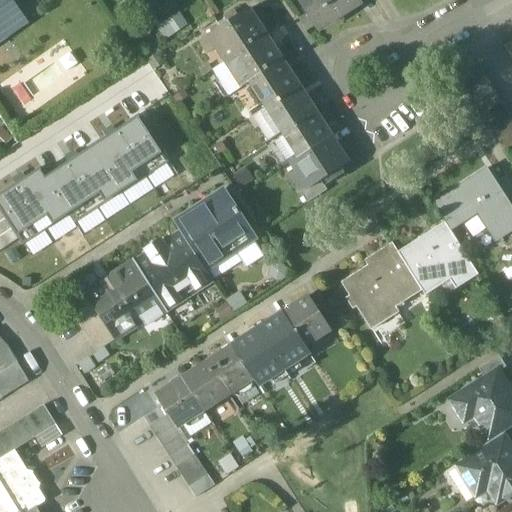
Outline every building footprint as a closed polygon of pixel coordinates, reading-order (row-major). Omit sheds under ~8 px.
[(0,0),(0,11),(14,2),(12,0),(0,0)] [(356,0),(298,0),(319,31),(359,5),(356,0)] [(249,10),(209,37),(226,63),(266,37),(249,10)] [(165,39),(187,25),(179,12),(157,26),(165,39)] [(266,37),(226,63),(242,89),(249,84),(283,62),(266,37)] [(283,62),(249,84),(265,109),(299,87),(283,62)] [(478,66),(457,78),(463,88),(483,75),(478,66)] [(483,75),(463,88),(469,97),(489,84),(483,75)] [(489,84),(469,97),(475,106),(495,93),(489,84)] [(299,87),(265,109),(282,134),(315,112),(299,87)] [(495,93),(475,106),(481,116),(501,103),(495,93)] [(501,103),(481,116),(486,125),(507,112),(501,103)] [(315,112),(282,134),(298,159),(332,138),(315,112)] [(511,120),(507,112),(486,125),(492,134),(511,121),(511,120)] [(139,118),(92,148),(122,194),(169,164),(139,118)] [(511,121),(492,134),(498,143),(511,134),(511,121)] [(511,134),(498,143),(504,153),(511,148),(511,134)] [(332,138),(298,159),(291,164),(308,190),(309,191),(322,182),(349,165),(332,138)] [(92,148),(45,178),(69,216),(75,224),(122,194),(92,148)] [(45,178),(40,170),(0,195),(0,212),(6,221),(12,231),(19,241),(22,247),(69,216),(45,178)] [(511,234),(511,209),(487,171),(433,206),(446,225),(448,228),(479,208),(500,242),(511,234)] [(309,191),(308,190),(301,194),(307,205),(327,192),(322,182),(309,191)] [(223,194),(175,224),(182,235),(206,271),(253,242),(223,194)] [(0,224),(0,238),(12,231),(6,221),(0,224)] [(446,225),(399,255),(422,293),(452,274),(460,287),(478,276),(448,228),(446,225)] [(0,238),(0,252),(19,241),(12,231),(0,238)] [(182,235),(164,246),(163,244),(158,242),(156,243),(147,255),(148,256),(135,265),(159,302),(165,312),(213,282),(211,280),(206,271),(182,235)] [(246,267),(262,256),(253,242),(206,271),(211,280),(242,260),(246,267)] [(399,255),(392,245),(370,259),(373,264),(369,267),(395,310),(422,293),(399,255)] [(134,263),(86,293),(97,310),(104,320),(110,330),(117,340),(141,325),(136,316),(159,302),(135,265),(134,263)] [(395,310),(369,267),(341,285),(371,332),(398,315),(395,310)] [(329,333),(331,331),(309,298),(283,315),(305,348),(316,341),(313,336),(326,328),(329,333)] [(97,310),(77,323),(84,333),(104,320),(97,310)] [(308,354),(305,348),(283,315),(258,331),(283,369),(283,370),(308,354)] [(104,320),(84,333),(90,343),(110,330),(104,320)] [(110,330),(90,343),(97,353),(117,340),(110,330)] [(283,369),(258,331),(233,347),(255,381),(258,385),(283,369)] [(0,375),(11,369),(18,364),(6,345),(0,338),(0,375)] [(255,381),(233,347),(223,354),(218,353),(211,358),(213,360),(208,364),(229,397),(255,381)] [(29,383),(18,364),(11,369),(22,387),(29,383)] [(229,397),(208,364),(182,380),(204,414),(229,397)] [(22,387),(11,369),(0,375),(12,394),(22,387)] [(475,417),(491,442),(503,435),(511,429),(511,394),(498,372),(450,402),(464,423),(475,417)] [(12,394),(0,375),(0,396),(2,400),(12,394)] [(182,380),(156,397),(163,407),(169,416),(176,426),(178,430),(204,414),(182,380)] [(163,407),(144,419),(150,428),(169,416),(163,407)] [(49,430),(37,411),(27,417),(38,436),(49,430)] [(169,416),(150,428),(157,439),(176,426),(169,416)] [(27,417),(16,423),(28,442),(37,437),(38,436),(27,417)] [(28,442),(16,423),(6,430),(18,449),(28,442)] [(38,436),(37,437),(43,447),(61,437),(54,426),(49,430),(38,436)] [(176,426),(157,439),(163,449),(182,436),(178,430),(176,426)] [(18,449),(6,430),(0,433),(0,442),(8,455),(14,451),(18,449)] [(511,495),(511,450),(503,435),(455,465),(468,485),(487,489),(497,505),(511,495)] [(182,436),(163,449),(170,459),(189,447),(182,436)] [(189,447),(170,459),(176,469),(195,457),(189,447)] [(0,501),(36,479),(33,475),(33,473),(27,472),(14,451),(8,455),(0,459),(0,501)] [(195,457),(176,469),(183,479),(202,467),(195,457)] [(202,467),(183,479),(189,489),(208,477),(202,467)] [(208,477),(189,489),(196,499),(215,487),(208,477)] [(36,479),(0,501),(0,511),(29,511),(36,508),(46,502),(39,490),(41,484),(39,485),(36,479)]
